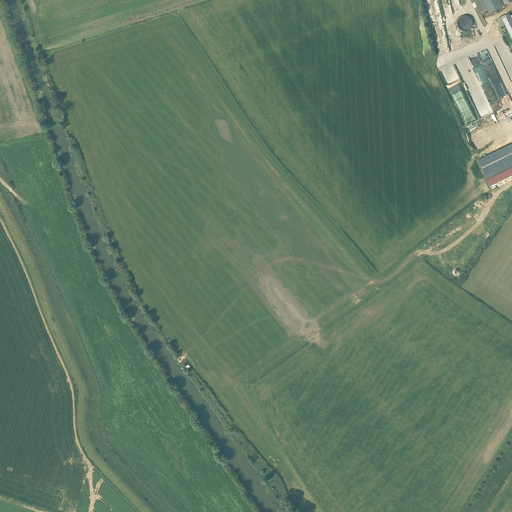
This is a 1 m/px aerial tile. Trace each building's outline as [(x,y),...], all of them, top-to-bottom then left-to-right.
[(449,0),(439,0),(444,17),(453,15),(449,0)] [(460,5),(458,0),(449,0),(453,15),(460,5)] [(483,0),(474,0),(480,11),(487,8),(483,0)] [(483,0),(487,8),(489,11),(503,5),(502,4),(500,0),(483,0)] [(466,15),(465,15),(463,15),(462,16),(461,16),(460,16),(460,17),(459,18),(458,19),(458,20),(457,21),(457,22),(457,23),(457,24),(457,25),(458,26),(458,27),(459,28),(460,29),(461,30),(462,30),(463,30),(464,31),(465,31),(467,30),(468,30),(469,29),(470,29),(471,28),(471,27),(472,26),(472,25),(472,24),(472,23),(472,22),(472,21),(472,20),(471,19),(471,18),(470,18),(470,17),(469,17),(468,16),(467,16),(466,15)] [(511,20),(510,16),(503,19),(505,23),(511,36),(511,20)] [(491,62),(487,51),(479,53),(482,64),(491,62)] [(476,94),(475,84),(472,84),(472,81),(467,81),(467,84),(464,84),(464,91),(466,90),(466,94),(476,94)] [(497,134),(490,118),(484,120),(490,136),(497,134)] [(511,143),(479,159),(488,177),(511,165),(511,143)]
